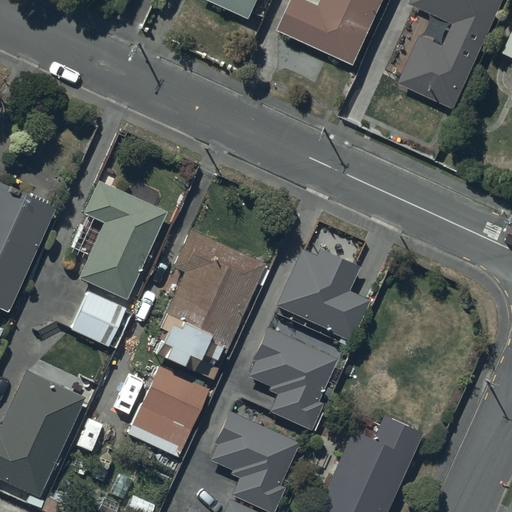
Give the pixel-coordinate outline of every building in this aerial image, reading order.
[(225,0),(251,11),(255,0),(225,0)] [(288,0),(278,23),(356,58),(381,0),(288,0)] [(503,0),(415,0),(454,17),(444,40),(420,30),(399,76),(457,102),(503,0)] [(167,206),(97,174),(81,208),(102,217),(77,273),(127,295),(167,206)] [(0,300),(6,304),(52,206),(0,181),(0,300)] [(266,259),(189,225),(172,263),(182,267),(159,319),(165,321),(159,333),(167,337),(162,347),(182,356),(187,345),(198,350),(200,346),(216,353),(221,342),(228,345),(266,259)] [(301,245),(274,301),(350,337),(369,297),(347,287),(359,262),(323,245),(327,236),(312,229),(304,246),(301,245)] [(129,305),(87,286),(69,325),(111,344),(129,305)] [(299,323),(279,313),(273,327),(265,323),(252,354),(254,355),(247,372),(269,382),(267,386),(276,390),(268,409),(311,427),(324,397),(319,394),(337,354),(294,335),(299,323)] [(0,488),(9,493),(13,483),(38,494),(85,392),(26,365),(0,419),(0,488)] [(132,418),(126,430),(173,451),(178,442),(181,444),(208,386),(201,383),(203,379),(187,371),(185,374),(174,368),(172,372),(156,365),(138,402),(136,401),(129,417),(132,418)] [(231,409),(227,407),(213,438),(216,440),(209,455),(232,466),(230,470),(238,474),(231,489),(272,509),(284,482),(279,480),(298,439),(260,421),(261,417),(234,404),(231,409)] [(351,424),(310,511),(382,511),(421,429),(381,410),(371,433),(351,424)] [(104,454),(82,474),(93,485),(114,465),(104,454)] [(51,485),(41,507),(52,511),(66,511),(74,496),(51,485)] [(265,511),(228,494),(220,511),(213,508),(211,511),(210,511),(188,501),(183,511),(265,511)]
